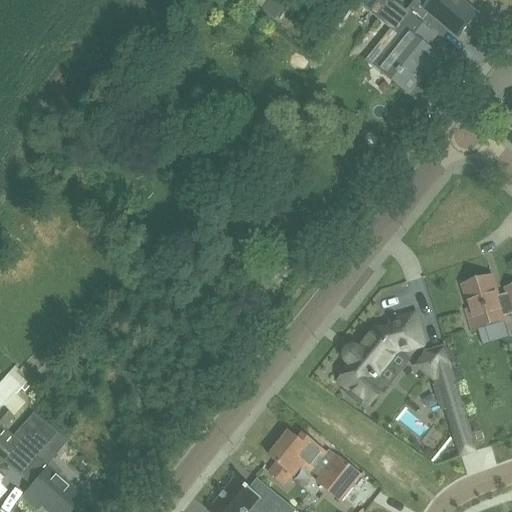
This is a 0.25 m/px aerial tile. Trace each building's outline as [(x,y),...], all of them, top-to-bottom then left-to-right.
[(416,19),(426,27),(435,17),(459,38),(477,17),(458,0),(432,0),(426,8),(416,19)] [(438,36),(426,27),(416,19),(412,16),(397,35),(402,38),(395,47),(387,41),(369,63),(411,97),(443,59),(429,47),(438,36)] [(505,317),(511,315),(511,287),(506,290),(507,294),(498,297),(492,277),(463,286),(470,310),(466,311),(472,331),(485,327),(497,324),(506,321),(505,317)] [(368,405),(373,397),(376,399),(381,393),(379,391),(384,384),(377,379),(399,351),(402,350),(403,352),(408,350),(409,353),(421,349),(420,346),(423,345),(414,315),(389,322),(391,330),(383,332),(380,330),(378,333),(374,330),(374,331),(372,329),(364,339),(366,341),(358,350),(357,350),(356,349),(355,349),(353,349),(352,349),(351,349),(349,350),(348,350),(347,351),(347,352),(346,354),(346,355),(345,356),(345,357),(345,358),(346,359),(346,360),(347,361),(347,362),(348,363),(345,366),(349,369),(343,376),(346,378),(343,382),(351,388),(346,395),(361,407),(364,402),(368,405)] [(425,354),(416,366),(440,385),(447,410),(456,440),(472,435),(453,369),(445,345),(424,352),(425,354)] [(3,409),(7,404),(22,388),(27,383),(12,370),(8,375),(0,383),(0,450),(12,437),(2,429),(12,417),(3,409)] [(30,416),(12,437),(18,443),(35,457),(53,436),(30,416)] [(298,440),(290,434),(271,458),(279,464),(270,474),(285,486),(293,476),(295,477),(304,466),(320,478),(333,461),(301,435),(298,440)] [(0,450),(0,464),(18,443),(12,437),(0,450)] [(363,476),(338,456),(333,461),(320,478),(316,483),(342,503),(363,476)] [(49,469),(24,497),(38,510),(41,506),(47,511),(71,511),(83,499),(49,469)] [(209,511),(208,511),(294,511),(295,511),(258,480),(250,490),(236,478),(235,479),(235,480),(209,511)]
